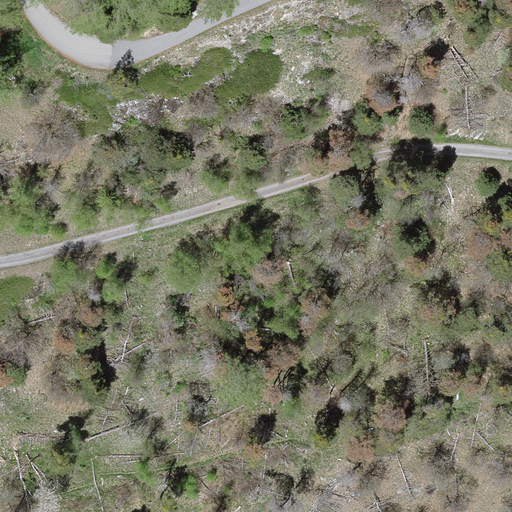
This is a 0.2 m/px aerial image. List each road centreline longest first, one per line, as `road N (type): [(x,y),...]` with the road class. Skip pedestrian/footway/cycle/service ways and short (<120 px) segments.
road 1 (track): [(511,154),(397,151),(0,261)]
road 2 (unclassified): [(25,0),(64,44),(101,57),(156,47),(248,0)]
